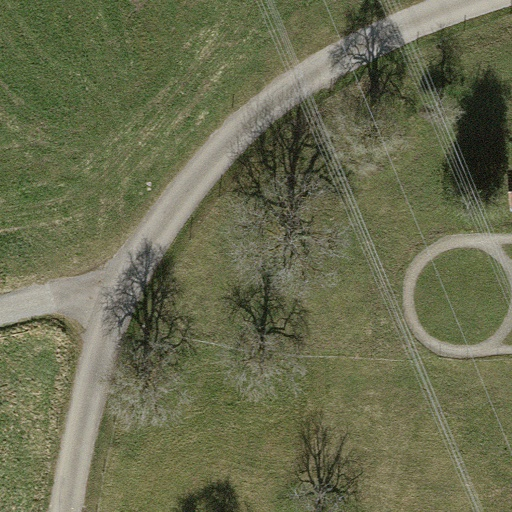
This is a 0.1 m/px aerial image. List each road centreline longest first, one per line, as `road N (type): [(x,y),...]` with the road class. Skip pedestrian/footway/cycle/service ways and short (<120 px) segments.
road 1 (residential): [(68,511),(83,426),(122,294),(180,200),(241,131),(304,80),(478,0)]
road 2 (track): [(122,294),(77,293),(0,311)]
